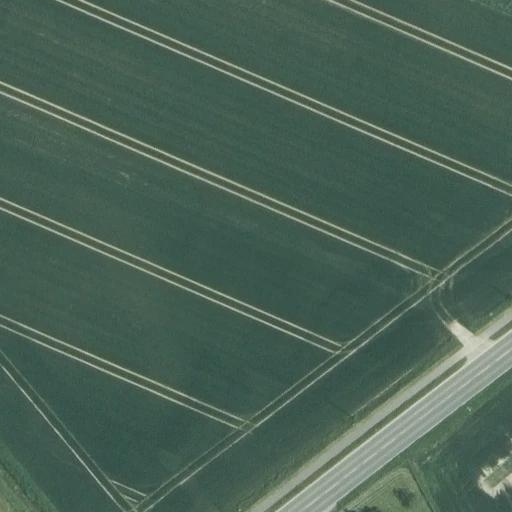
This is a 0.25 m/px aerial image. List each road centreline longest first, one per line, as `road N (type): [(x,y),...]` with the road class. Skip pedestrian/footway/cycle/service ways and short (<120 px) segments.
road 1 (track): [(491,368),(432,311),(0,139)]
road 2 (secondary): [(511,353),(303,511)]
